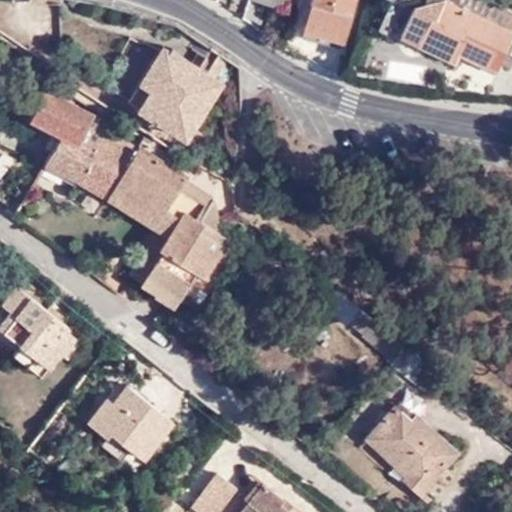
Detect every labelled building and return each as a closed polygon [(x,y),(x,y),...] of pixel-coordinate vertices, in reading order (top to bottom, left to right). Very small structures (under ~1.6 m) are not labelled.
[(287,0),(253,0),(284,10),(287,0)] [(311,0),(302,32),(340,44),(352,0),(311,0)] [(511,28),(511,12),(484,0),(443,0),(443,1),(452,6),(455,1),(467,6),(465,12),(510,33),(511,28)] [(452,6),(443,1),(411,7),(397,36),(453,61),(457,52),(486,67),(496,47),(502,50),(510,33),(465,12),(467,6),(455,1),(452,6)] [(340,44),(302,32),(300,38),(339,50),(340,44)] [(126,98),(140,107),(177,53),(163,43),(126,98)] [(218,53),(210,47),(197,66),(205,72),(218,53)] [(205,72),(197,66),(177,53),(140,107),(182,136),(218,81),(205,72)] [(123,165),(131,151),(102,134),(107,128),(90,118),(92,113),(45,87),(27,115),(59,133),(45,157),(107,195),(110,188),(123,165)] [(172,228),(140,280),(171,305),(178,297),(195,308),(207,291),(190,278),(195,270),(202,274),(226,238),(216,231),(211,202),(209,200),(196,191),(199,188),(136,146),(123,165),(110,188),(172,228)] [(110,188),(107,195),(150,223),(140,238),(144,241),(125,271),(140,280),(172,228),(110,188)] [(211,196),(199,188),(196,191),(209,200),(211,196)] [(190,278),(207,291),(237,245),(226,238),(202,274),(195,270),(190,278)] [(9,309),(24,291),(16,284),(1,302),(9,309)] [(67,325),(24,291),(9,309),(0,319),(0,326),(46,364),(58,350),(64,356),(77,339),(65,328),(67,325)] [(375,318),(361,307),(351,321),(365,331),(375,318)] [(443,371),(406,341),(391,359),(428,388),(443,371)] [(100,419),(111,428),(144,457),(173,420),(127,385),(112,404),(100,419)] [(412,419),(418,414),(401,398),(396,404),(412,419)] [(105,434),(111,428),(100,419),(112,404),(106,399),(89,421),(105,434)] [(456,449),(418,414),(412,419),(396,404),(367,435),(405,471),(401,474),(418,491),(456,449)] [(64,475),(76,462),(67,453),(55,467),(64,475)] [(182,481),(196,462),(187,455),(184,460),(188,463),(177,477),(182,481)] [(199,465),(196,462),(182,481),(184,483),(199,465)] [(199,511),(217,511),(236,488),(217,473),(192,506),(199,511)] [(248,500),(263,482),(257,477),(241,497),(246,502),(248,500)] [(154,500),(163,507),(175,490),(173,489),(159,478),(152,486),(160,492),(154,500)] [(284,499),(263,482),(248,500),(258,508),(254,511),(292,511),(288,508),(281,503),(284,499)] [(175,490),(163,507),(164,508),(177,491),(175,490)] [(291,504),(284,499),(281,503),(288,508),(291,504)] [(254,511),(258,508),(248,500),(246,502),(238,511),(254,511)]
